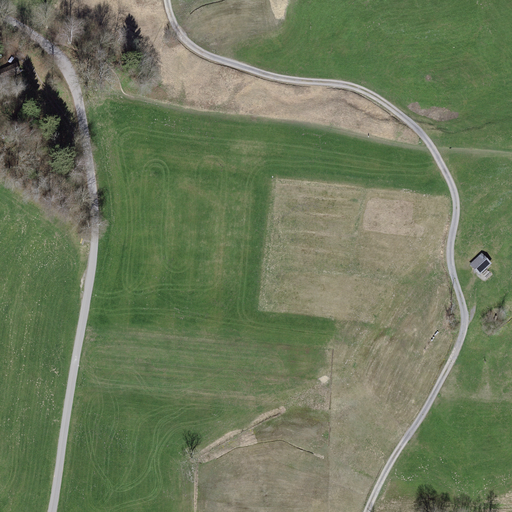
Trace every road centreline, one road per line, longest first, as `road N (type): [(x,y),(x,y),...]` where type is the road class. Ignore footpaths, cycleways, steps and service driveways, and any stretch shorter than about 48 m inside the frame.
road 1 (unclassified): [(366,511),(461,333),(449,179),(400,113),(346,84),(289,79),(210,57),(187,43),(166,0)]
road 2 (unclassified): [(50,511),(95,208),(67,63),(0,15)]
road 3 (track): [(67,63),(87,52),(125,93),(188,113),(251,115),(430,145)]
